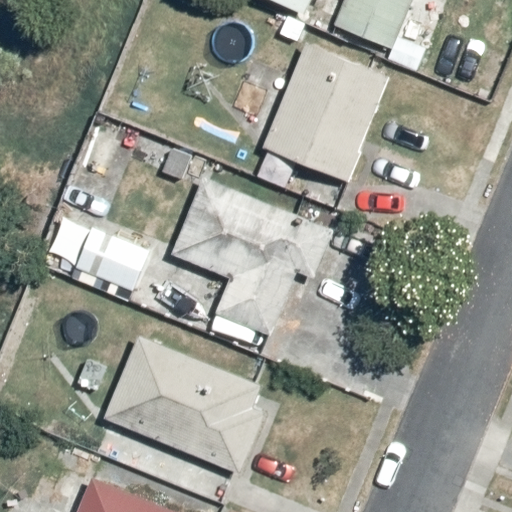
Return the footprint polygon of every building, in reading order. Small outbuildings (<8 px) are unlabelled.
[(267,0),(305,16),(312,0),(267,0)] [(393,44),(413,0),(342,0),(334,17),(393,44)] [(394,80),(307,42),(262,148),(351,183),(394,80)] [(218,315),(271,336),(297,273),(314,279),(336,230),(206,178),(174,253),(233,278),(218,315)] [(158,246),(100,223),(83,267),(141,289),(158,246)] [(236,404),(222,398),(229,379),(113,333),(80,415),(211,467),(236,404)] [(156,511),(60,473),(43,511),(156,511)]
